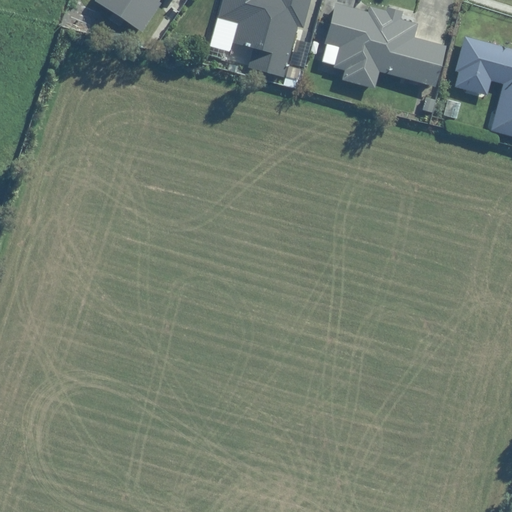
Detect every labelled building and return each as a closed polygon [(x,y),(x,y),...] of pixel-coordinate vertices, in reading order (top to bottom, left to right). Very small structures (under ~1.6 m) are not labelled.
[(101,0),(98,6),(143,33),(163,0),(101,0)] [(221,0),(210,45),(229,51),(231,44),(256,51),(250,74),(281,82),(297,25),(304,27),(310,0),(221,0)] [(377,90),(381,75),(440,89),(449,49),(416,41),(419,29),(401,25),(404,15),(367,6),(366,13),(337,6),(327,48),(338,51),(333,72),(343,74),(341,82),(377,90)] [(511,50),(467,38),(457,74),(462,75),(458,90),(487,98),(491,84),(507,88),(496,132),(511,136),(511,50)] [(462,102),(446,99),(444,118),(459,120),(462,102)]
